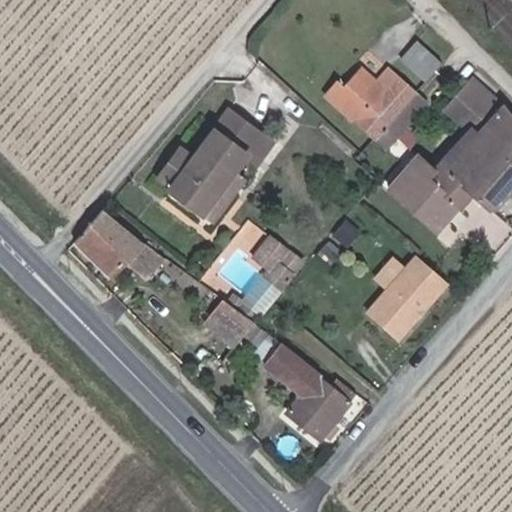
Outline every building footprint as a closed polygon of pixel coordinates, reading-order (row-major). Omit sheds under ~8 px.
[(394,54),(420,75),(435,57),(409,36),(394,54)] [(410,89),(381,65),(370,79),(355,66),(339,85),(332,79),(321,93),(371,135),(410,89)] [(454,158),(504,102),(474,74),(449,101),(474,125),(449,154),(454,158)] [(425,101),(410,89),(371,135),(386,148),(425,101)] [(262,125),(229,101),(218,120),(253,145),(252,147),(259,156),(263,150),(251,136),(262,125)] [(443,161),(411,197),(444,225),(478,188),(471,182),(511,136),(511,108),(504,102),(454,158),(449,154),(443,161)] [(253,145),(218,120),(198,148),(184,138),(162,169),(175,180),(173,183),(209,208),(236,168),(252,147),(253,145)] [(275,135),(262,125),(251,136),(263,150),(275,135)] [(511,183),(511,136),(471,182),(478,188),(495,203),(511,183)] [(393,182),(411,197),(443,161),(426,145),(393,182)] [(247,175),(236,168),(209,208),(219,215),(247,175)] [(147,233),(107,204),(79,237),(113,271),(135,247),(147,233)] [(344,240),(356,226),(344,215),(331,229),(344,240)] [(309,254),(279,228),(260,249),(276,263),(284,254),(298,268),(309,254)] [(160,243),(147,233),(135,247),(147,256),(160,243)] [(335,250),(324,241),(314,253),(326,262),(335,250)] [(168,249),(160,243),(147,256),(154,263),(168,249)] [(405,264),(394,255),(372,279),(384,290),(366,309),(401,340),(450,283),(415,253),(405,264)] [(298,268),(284,254),(276,263),(291,276),(298,268)] [(265,307),(248,294),(242,303),(258,314),(265,307)] [(223,296),(203,321),(236,347),(256,321),(223,296)] [(354,394),(288,341),(270,361),(306,390),(293,405),(324,431),(354,394)]
